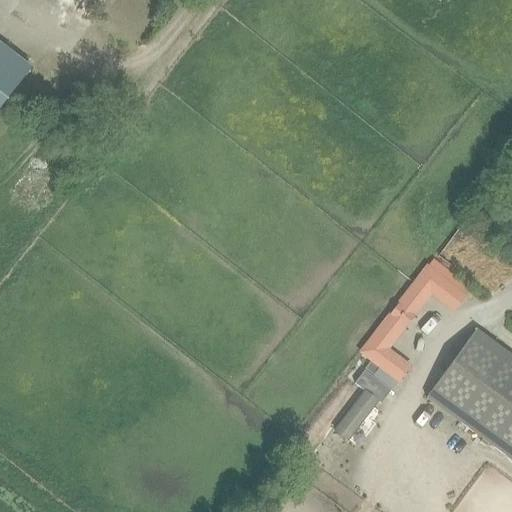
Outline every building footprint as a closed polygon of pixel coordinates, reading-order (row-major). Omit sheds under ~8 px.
[(0,108),(30,69),(0,45),(0,108)] [(467,295),(430,266),(401,304),(412,312),(429,290),(437,289),(459,306),(467,295)] [(380,367),(399,382),(408,371),(386,354),(385,346),(402,324),(391,316),(362,353),(372,361),(380,367)] [(511,354),(478,330),(427,399),(511,462),(511,354)] [(372,361),(365,370),(373,376),(380,367),(372,361)] [(364,372),(354,385),(364,393),(367,395),(377,382),(364,372)] [(364,393),(334,431),(347,441),(377,403),(367,395),(364,393)]
